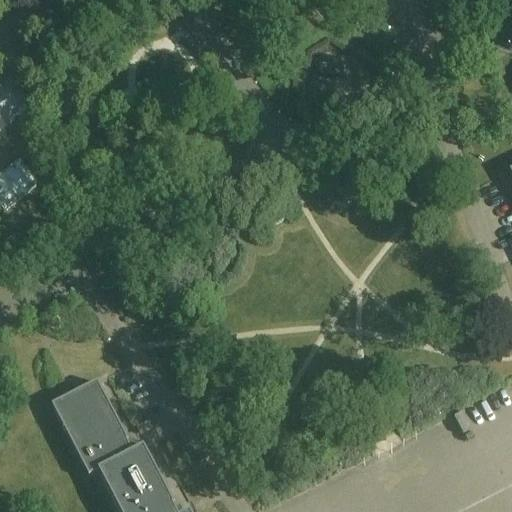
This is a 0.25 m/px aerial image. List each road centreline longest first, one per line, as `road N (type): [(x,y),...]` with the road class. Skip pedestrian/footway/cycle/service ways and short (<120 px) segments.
road 1 (unclassified): [(0,309),(291,153)]
road 2 (unclassified): [(291,153),(511,34)]
road 3 (unclassified): [(291,153),(176,0)]
